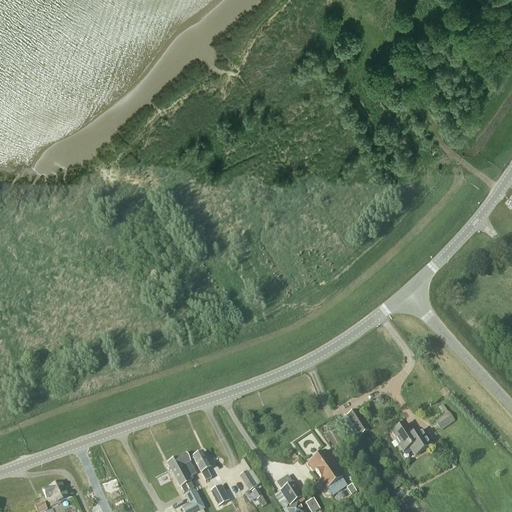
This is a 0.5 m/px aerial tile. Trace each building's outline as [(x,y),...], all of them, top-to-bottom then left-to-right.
[(360,437),(368,431),(355,411),(347,417),(360,437)] [(434,423),(441,432),(455,423),(448,414),(434,423)] [(409,449),(415,457),(431,447),(421,431),(413,437),(405,425),(392,434),(396,441),(395,441),(403,453),(409,449)] [(323,483),(321,484),(317,487),(326,501),(346,486),(342,480),(343,479),(330,461),(331,460),(325,451),(308,464),(314,473),(315,472),(321,480),(321,479),(323,483)] [(208,471),(211,469),(203,453),(193,459),(201,475),(202,474),(205,482),(211,479),(208,471)] [(188,479),(195,475),(184,455),(168,465),(181,489),(184,493),(193,488),(188,479)] [(250,492),(256,488),(257,487),(247,472),(240,477),(250,492)] [(402,486),(395,473),(391,475),(393,479),(388,482),(394,491),(402,486)] [(51,508),(73,498),(65,482),(42,492),(46,501),(47,500),(48,503),(45,505),(44,503),(35,507),(36,511),(44,511),(47,511),(45,507),(49,505),(51,508)] [(293,484),(274,496),(284,510),(282,511),(283,511),(302,511),(298,506),(305,502),(293,484)] [(229,502),(221,487),(210,492),(218,508),(229,502)] [(262,498),(257,490),(252,493),(257,501),(262,498)] [(199,511),(204,509),(195,493),(186,498),(190,506),(180,511),(199,511)] [(267,506),(262,498),(257,501),(262,509),(267,506)] [(313,501),(305,506),(308,511),(312,511),(318,508),(313,501)]
